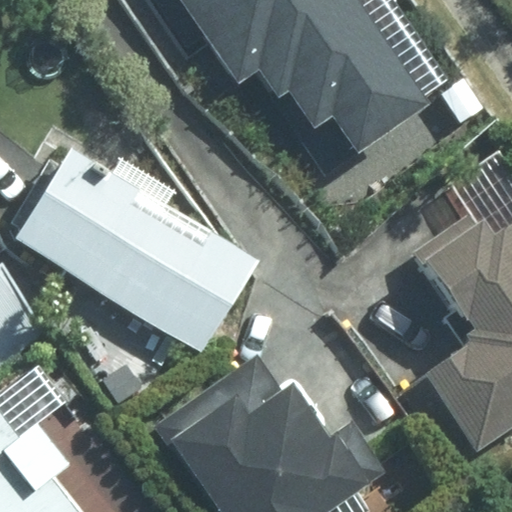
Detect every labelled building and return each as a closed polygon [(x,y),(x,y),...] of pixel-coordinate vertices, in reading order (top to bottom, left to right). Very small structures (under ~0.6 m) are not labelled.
[(152,0),(216,95),(259,66),(305,134),(331,116),(358,156),(432,107),(360,0),(152,0)] [(150,193),(83,149),(23,241),(208,357),(271,263),(224,234),(213,252),(140,209),(150,193)] [(487,229),(477,214),(430,244),(419,251),(482,346),(406,392),(453,467),(482,449),(484,455),(511,436),(511,227),(505,232),(498,222),(487,229)] [(0,371),(53,336),(8,268),(0,272),(0,371)] [(169,453),(182,444),(227,511),(331,511),(329,509),(384,471),(348,419),(329,432),(288,372),(277,380),(256,349),(148,422),(169,453)] [(0,511),(90,511),(63,479),(76,464),(44,425),(26,438),(0,402),(0,511)]
